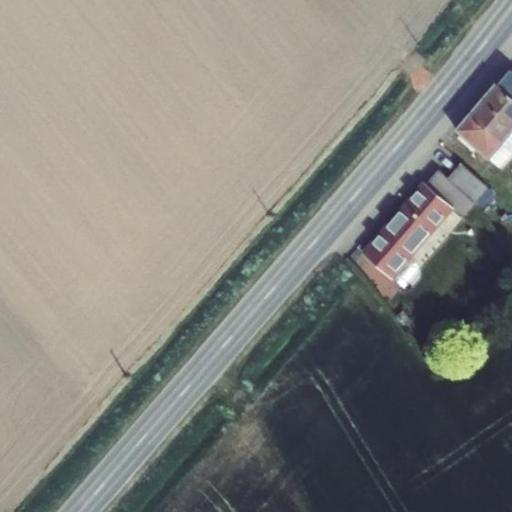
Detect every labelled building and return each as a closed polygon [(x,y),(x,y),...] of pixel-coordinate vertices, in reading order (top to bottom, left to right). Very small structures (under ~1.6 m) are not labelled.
[(511,82),(509,80),(503,87),(499,84),(484,101),(511,125),(511,82)] [(511,152),(511,150),(511,125),(484,101),(458,131),(491,159),(503,144),(511,152)] [(491,159),(499,167),(511,152),(503,144),(491,159)] [(471,200),(484,186),(459,163),(446,177),(464,193),(471,200)] [(367,254),(391,277),(450,209),(426,186),(367,254)] [(352,260),(369,277),(379,268),(362,250),(352,260)]
